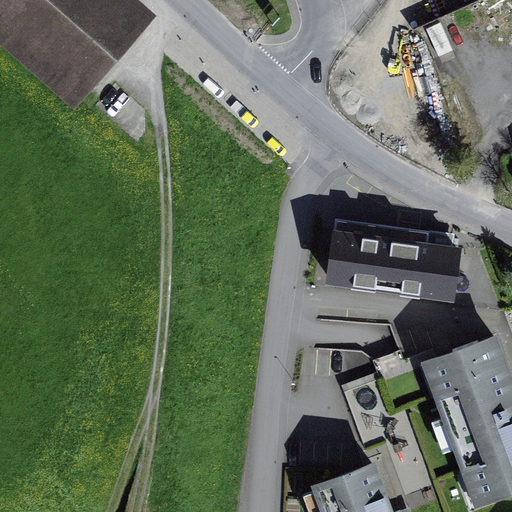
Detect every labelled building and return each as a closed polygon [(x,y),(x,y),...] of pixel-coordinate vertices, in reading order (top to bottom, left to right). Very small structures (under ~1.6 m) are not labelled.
[(136,0),(0,0),(0,45),(73,111),(156,18),(136,0)] [(453,51),(440,23),(426,29),(437,58),(453,51)] [(335,220),(326,286),(454,304),(462,249),(453,249),(455,234),(335,220)] [(511,374),(499,338),(421,365),(474,510),(511,497),(511,374)] [(393,511),(376,464),(310,488),(319,511),(393,511)]
